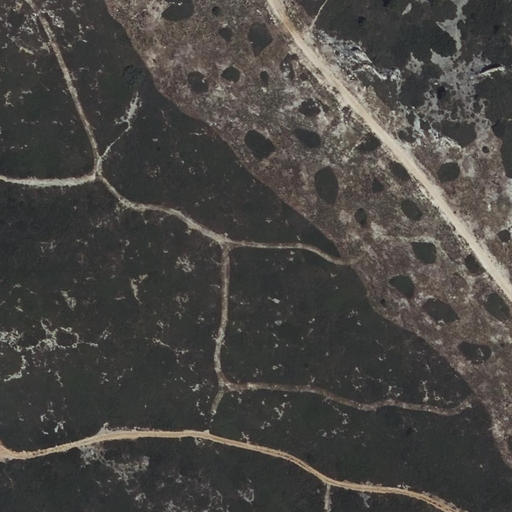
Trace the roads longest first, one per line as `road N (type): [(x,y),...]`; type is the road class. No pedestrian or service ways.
road 1 (track): [(0,448),(11,458),(153,429),(248,448),(329,483),(416,496),(454,511)]
road 2 (track): [(272,0),(286,29),(511,286)]
